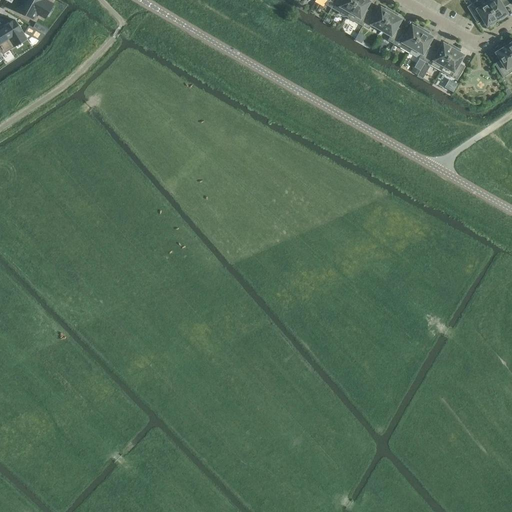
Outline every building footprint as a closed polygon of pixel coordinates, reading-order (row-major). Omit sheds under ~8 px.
[(23,0),(18,9),(33,18),(36,13),(42,16),(49,2),(46,0),(23,0)] [(347,17),(356,0),(335,0),(331,8),(339,12),(339,15),(344,17),(346,16),(347,17)] [(368,0),(356,0),(347,17),(349,18),(349,20),(353,22),(355,21),(363,26),(370,12),(365,9),(370,1),(368,0)] [(501,4),(506,1),(505,0),(490,0),(486,3),(497,20),(498,19),(501,20),(504,17),(505,15),(507,14),(501,4)] [(495,21),(497,20),(486,3),(476,9),(473,3),(467,7),(475,20),(480,17),(486,26),(488,25),(491,26),(494,23),(495,21)] [(381,30),(392,11),(387,8),(385,10),(380,7),(375,15),(370,12),(363,26),(368,29),(371,25),(381,30)] [(394,44),(401,30),(396,27),(401,19),(396,16),(397,14),(392,11),(381,30),(390,36),(388,40),(394,44)] [(26,38),(14,20),(0,28),(0,49),(1,51),(9,46),(10,48),(26,38)] [(409,53),(412,48),(423,29),(418,26),(417,28),(411,25),(406,33),(401,30),(394,44),(409,53)] [(425,62),(432,48),(427,45),(432,37),(427,34),(428,32),(423,29),(412,48),(422,54),(419,58),(425,62)] [(440,71),(454,47),(449,44),(448,46),(443,43),(438,51),(432,48),(425,62),(440,71)] [(500,61),(495,64),(503,77),(511,71),(511,58),(504,44),(499,47),(500,49),(495,52),(500,61)] [(458,52),(459,50),(454,47),(440,71),(456,80),(464,67),(458,63),(463,55),(458,52)] [(417,75),(421,68),(416,66),(413,72),(417,75)] [(421,68),(417,75),(423,78),(426,73),(421,70),(422,69),(421,68)]
